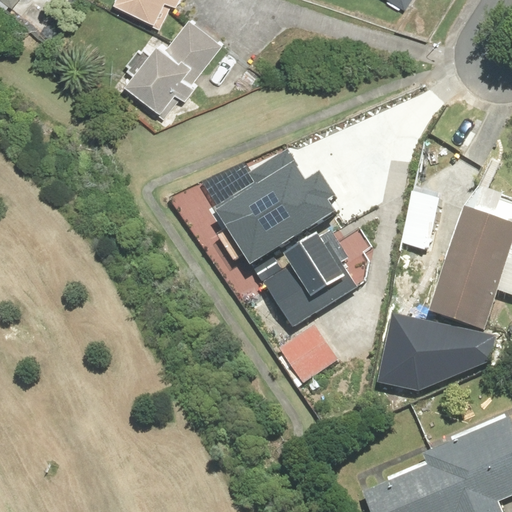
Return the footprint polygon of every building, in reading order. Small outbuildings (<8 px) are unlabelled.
[(0,0),(0,1),(8,8),(10,9),(17,0),(0,0)] [(174,0),(110,0),(107,7),(159,31),(174,0)] [(407,0),(385,0),(402,10),(407,0)] [(220,47),(186,21),(166,47),(156,39),(119,88),(156,116),(171,96),(181,104),(195,87),(192,85),(220,47)] [(221,206),(255,261),(341,207),(335,198),(342,194),(328,171),(314,180),(295,149),(258,172),(263,180),(221,206)] [(511,247),(511,218),(463,203),(429,310),(486,329),(511,247)] [(354,254),(336,228),(255,284),(288,332),(357,284),(342,263),(354,254)] [(436,239),(405,233),(399,262),(430,268),(436,239)] [(392,317),(377,383),(419,392),(488,362),(493,339),(392,317)] [(342,357),(320,324),(285,347),(307,380),(342,357)] [(511,498),(511,423),(510,420),(419,457),(422,466),(424,470),(358,497),(364,511),(499,511),(497,505),(511,498)]
